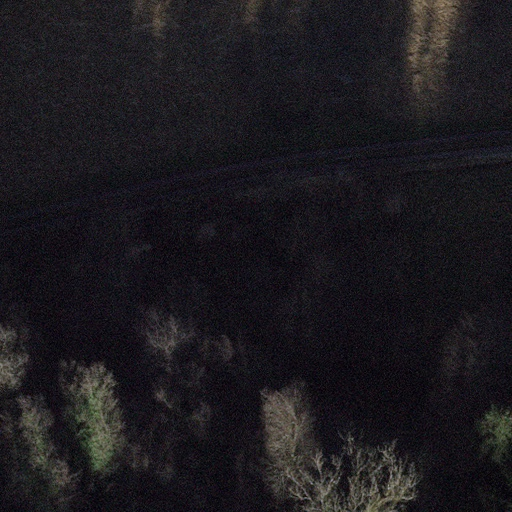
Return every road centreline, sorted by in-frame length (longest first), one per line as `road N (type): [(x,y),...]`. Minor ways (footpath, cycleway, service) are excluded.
road 1 (track): [(0,234),(222,174),(511,143)]
road 2 (track): [(511,400),(228,367),(97,378),(0,404)]
